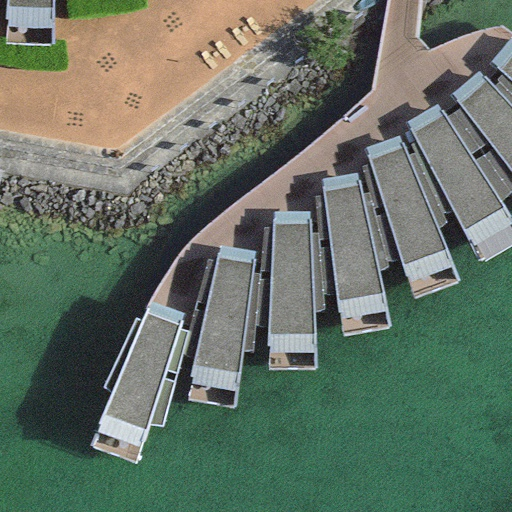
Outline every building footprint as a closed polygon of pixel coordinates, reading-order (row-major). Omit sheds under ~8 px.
[(14,0),(10,59),(56,59),(58,0),(84,0),(85,4),(128,5),(127,0),(14,0)] [(511,115),(495,95),(469,114),(511,170),(511,115)] [(511,236),(447,123),(421,140),(485,273),(511,249),(511,236)] [(405,146),(376,163),(421,302),(462,285),(405,146)] [(362,188),(330,196),(349,343),(395,335),(362,188)] [(315,217),(284,217),(277,368),(317,377),(315,217)] [(255,263),(220,258),(199,409),(239,414),(255,263)] [(188,321),(151,308),(98,455),(144,472),(188,321)]
